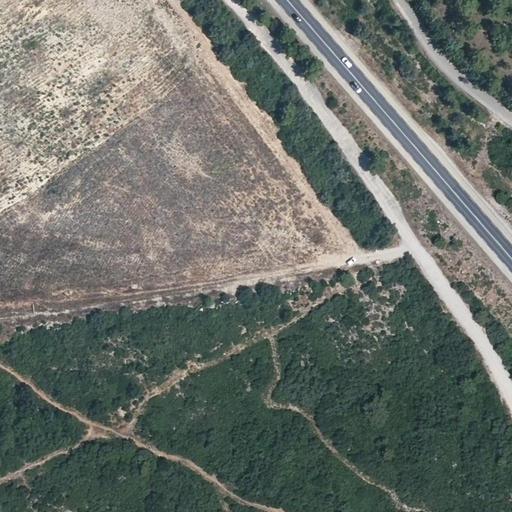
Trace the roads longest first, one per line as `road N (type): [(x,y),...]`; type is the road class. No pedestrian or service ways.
road 1 (track): [(0,310),(419,247)]
road 2 (primary): [(511,260),(286,0)]
road 3 (track): [(230,0),(323,110),(419,247)]
road 4 (track): [(419,247),(511,391)]
road 5 (unclassified): [(511,118),(441,65),(397,0)]
